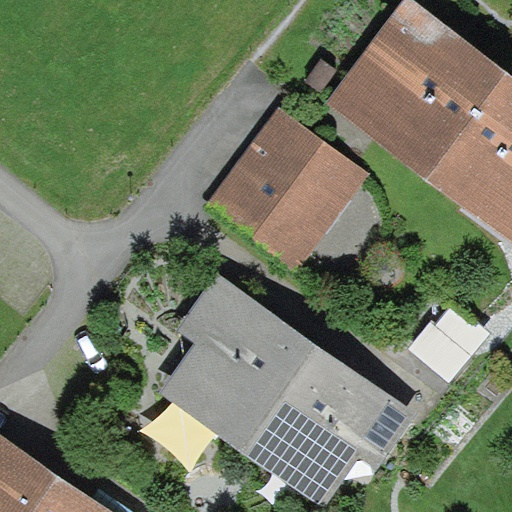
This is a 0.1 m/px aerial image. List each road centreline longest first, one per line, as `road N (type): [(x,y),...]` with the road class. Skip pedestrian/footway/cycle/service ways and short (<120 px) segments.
road 1 (residential): [(228,116),(115,250)]
road 2 (residential): [(7,388),(115,250)]
road 3 (track): [(228,116),(322,0)]
road 4 (residential): [(115,250),(0,164)]
